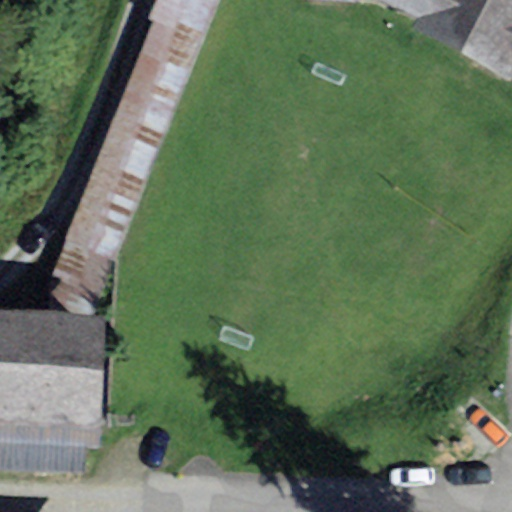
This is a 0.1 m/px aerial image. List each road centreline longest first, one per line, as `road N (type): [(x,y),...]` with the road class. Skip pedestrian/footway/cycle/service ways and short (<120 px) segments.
road 1 (track): [(0,279),(66,193),(142,0)]
road 2 (residential): [(0,502),(133,511)]
